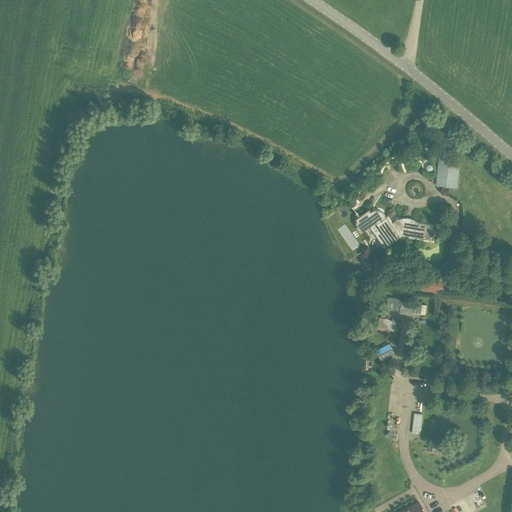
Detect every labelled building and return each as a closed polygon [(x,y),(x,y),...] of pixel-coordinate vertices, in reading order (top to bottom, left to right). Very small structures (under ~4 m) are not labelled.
[(467,161),(440,159),(438,176),(465,178),(467,161)] [(374,210),(373,210),(370,211),(369,209),(356,218),(357,219),(356,223),(357,224),(357,226),(361,232),(370,226),(385,246),(401,235),(431,240),(434,224),(396,218),(396,219),(392,222),(387,215),(386,216),(384,213),(383,212),(382,211),(380,210),(379,210),(378,210),(377,209),(376,209),(374,210)] [(418,275),(416,290),(442,294),(444,279),(418,275)] [(389,310),(422,312),(423,299),(389,297),(389,310)] [(397,330),(399,320),(382,318),(380,328),(397,330)] [(378,350),(383,360),(394,355),(389,344),(378,350)] [(424,511),(419,501),(398,511),(424,511)]
